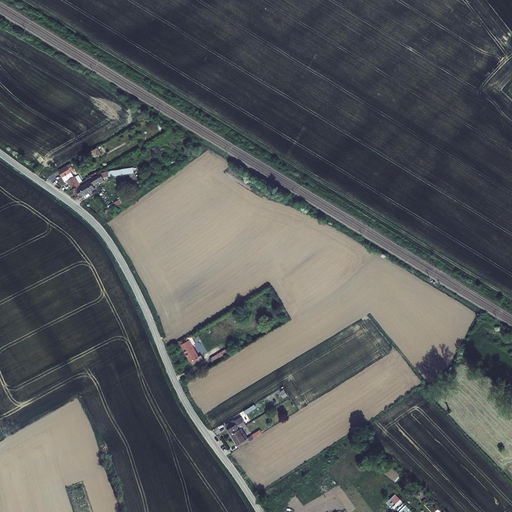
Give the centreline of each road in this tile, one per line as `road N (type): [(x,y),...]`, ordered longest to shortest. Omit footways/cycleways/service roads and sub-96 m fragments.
road 1 (track): [(24,0),(511,298)]
road 2 (unclassified): [(260,511),(184,401),(112,245),(82,212),(0,153)]
